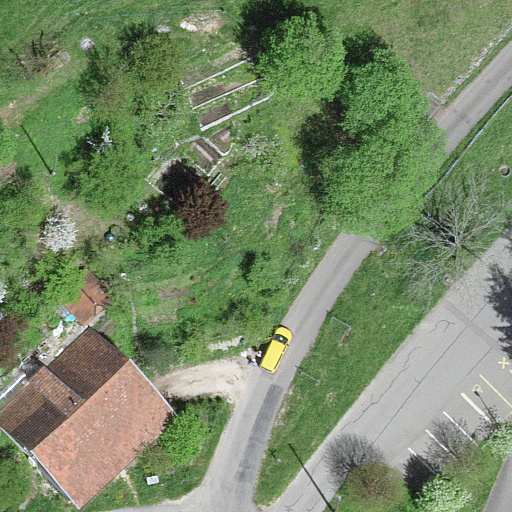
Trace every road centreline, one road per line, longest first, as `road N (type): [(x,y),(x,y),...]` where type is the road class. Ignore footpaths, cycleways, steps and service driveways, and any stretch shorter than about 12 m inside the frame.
road 1 (residential): [(298,511),(511,260)]
road 2 (unclassified): [(331,276),(426,152),(511,58)]
road 3 (residential): [(230,511),(246,431),(331,276)]
